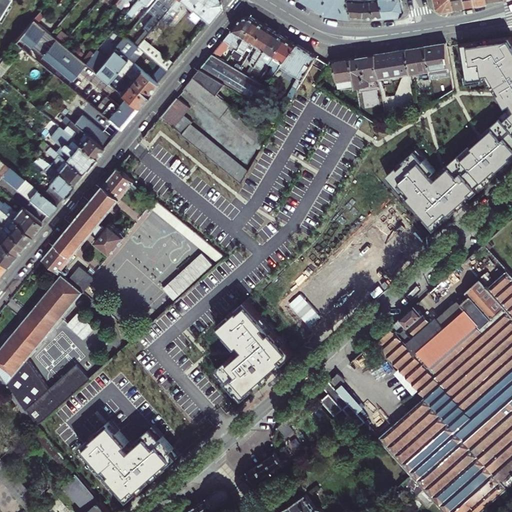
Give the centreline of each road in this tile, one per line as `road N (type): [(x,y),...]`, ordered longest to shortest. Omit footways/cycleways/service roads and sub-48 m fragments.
road 1 (residential): [(148,511),(511,188)]
road 2 (residential): [(0,289),(239,0)]
road 3 (secondary): [(425,29),(342,37),(265,0)]
